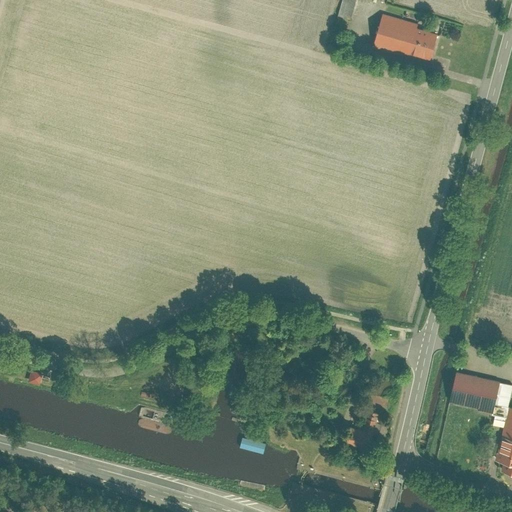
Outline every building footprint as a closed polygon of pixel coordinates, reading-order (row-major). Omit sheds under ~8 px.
[(343,0),(339,14),(353,18),(357,0),(343,0)] [(420,23),(383,12),(373,47),(410,58),(411,53),(432,59),(440,33),(419,27),(420,23)] [(39,383),(42,372),(30,369),(27,380),(39,383)] [(501,382),(458,371),(450,402),(494,412),(501,382)] [(497,460),(505,462),(502,472),(511,474),(511,406),(510,406),(497,460)] [(369,409),(366,427),(355,425),(352,441),(375,444),(380,410),(369,409)] [(267,430),(243,423),(240,434),(264,441),(267,430)]
